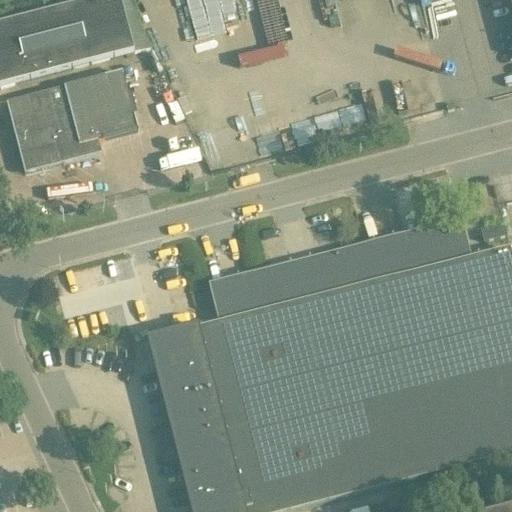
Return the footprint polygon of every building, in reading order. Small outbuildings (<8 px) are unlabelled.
[(110,0),(0,28),(0,90),(133,56),(118,0),(110,0)] [(118,0),(133,56),(151,51),(127,0),(118,0)] [(6,106),(25,178),(102,158),(98,144),(137,134),(122,76),(6,106)] [(319,103),(293,104),(294,149),(320,149),(319,103)] [(511,261),(510,252),(471,262),(461,224),(209,289),(218,328),(149,345),(191,511),(310,511),(511,460),(511,261)] [(481,235),(483,245),(506,239),(504,229),(481,235)]
